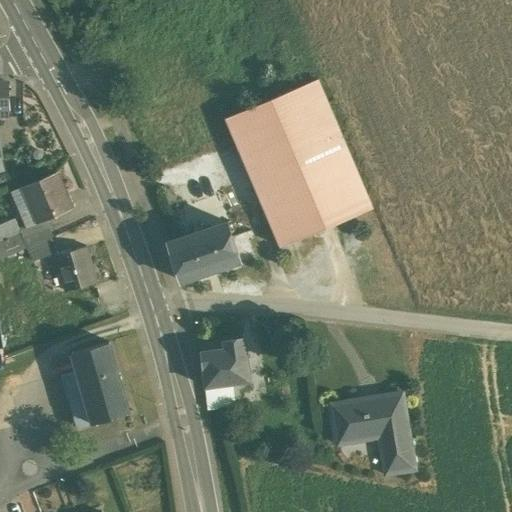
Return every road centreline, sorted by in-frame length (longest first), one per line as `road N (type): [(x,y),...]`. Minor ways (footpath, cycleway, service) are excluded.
road 1 (residential): [(152,311),(197,302),(511,332)]
road 2 (secondary): [(152,311),(85,133),(42,58)]
road 3 (secondary): [(199,511),(152,311)]
